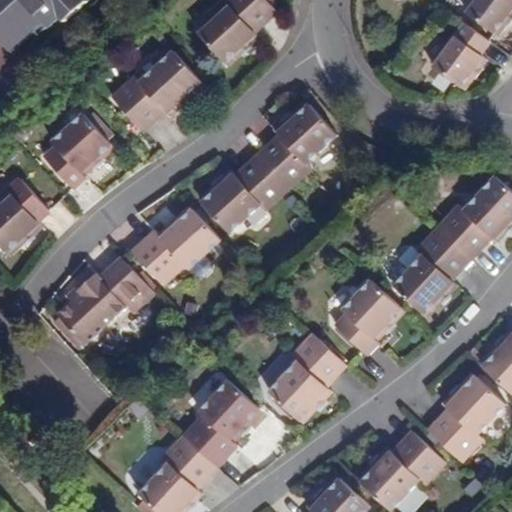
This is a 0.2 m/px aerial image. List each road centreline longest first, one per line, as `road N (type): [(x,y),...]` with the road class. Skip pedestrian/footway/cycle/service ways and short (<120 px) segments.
road 1 (residential): [(329,42),(277,68),(195,148),(65,245),(13,306)]
road 2 (residential): [(511,267),(449,343),(227,511)]
road 3 (residential): [(496,123),(404,119),(377,110),(353,91),(329,42)]
